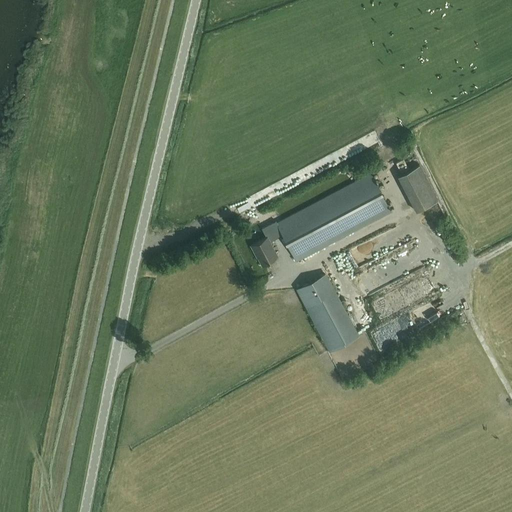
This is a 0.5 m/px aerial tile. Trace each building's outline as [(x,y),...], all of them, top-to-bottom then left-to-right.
[(419,165),(398,176),(416,212),(437,200),(419,165)] [(267,236),(270,241),(283,235),(296,261),(383,216),(384,218),(390,215),(389,212),(391,211),(371,172),(277,222),(276,221),(261,228),(266,237),(267,236)] [(348,252),(371,242),(368,235),(361,238),(362,240),(346,247),(348,252)] [(267,236),(266,237),(250,245),(257,257),(258,257),(262,265),(270,261),(269,260),(277,255),(270,241),(267,236)] [(452,243),(443,246),(446,254),(455,251),(452,243)] [(324,274),(298,288),(330,349),(357,336),(324,274)] [(418,282),(374,302),(380,316),(425,296),(418,282)] [(434,298),(391,320),(397,332),(440,311),(434,298)] [(349,310),(352,321),(357,319),(353,308),(349,310)]
